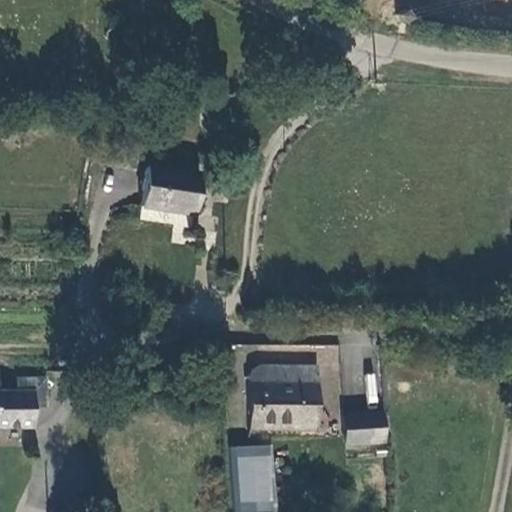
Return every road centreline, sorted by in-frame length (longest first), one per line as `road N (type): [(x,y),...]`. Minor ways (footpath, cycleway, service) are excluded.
road 1 (unclassified): [(511,65),(375,42),(259,0)]
road 2 (unknown): [(291,334),(392,331),(511,308)]
